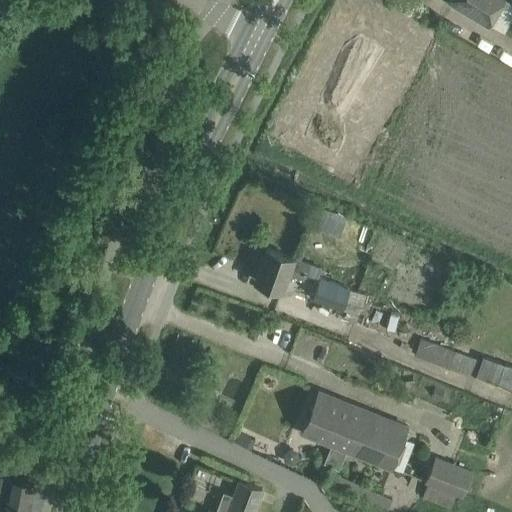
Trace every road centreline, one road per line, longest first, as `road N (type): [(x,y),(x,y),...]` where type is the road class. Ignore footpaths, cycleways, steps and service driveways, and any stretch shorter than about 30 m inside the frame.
road 1 (tertiary): [(100,398),(198,154)]
road 2 (residential): [(322,511),(307,486),(100,398)]
road 3 (tertiary): [(198,154),(217,136),(267,35)]
road 4 (tertiary): [(250,28),(199,128),(198,154)]
